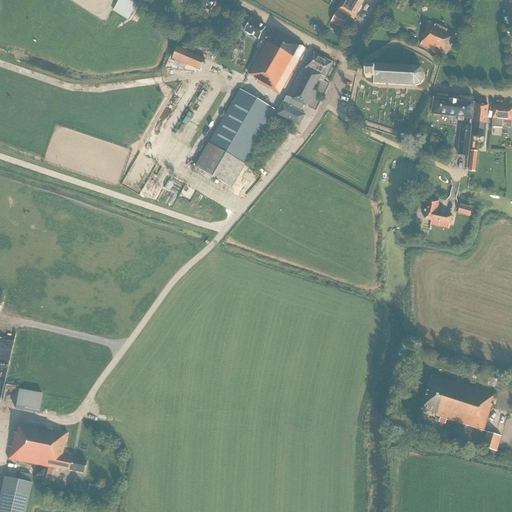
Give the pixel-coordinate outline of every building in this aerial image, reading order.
[(138,4),(131,0),(119,0),(113,12),(128,21),(138,4)] [(187,0),(194,4),(195,2),(209,11),(216,1),(215,0),(187,0)] [(343,0),(337,11),(354,20),(365,0),(343,0)] [(223,15),(216,12),(211,21),(217,25),(223,15)] [(337,12),(333,19),(341,23),(345,16),(337,12)] [(249,74),(258,79),(256,82),(279,95),(306,48),(274,30),(272,34),(265,30),(266,28),(251,20),(244,32),(246,33),(247,34),(250,36),(252,36),(259,40),(260,38),(267,42),(249,74)] [(422,36),(424,37),(421,45),(446,56),(456,34),(430,22),(422,36)] [(205,58),(178,48),(173,59),(200,70),(205,58)] [(305,71),(319,78),(318,79),(319,79),(323,81),(332,63),(313,54),(305,70),(305,71)] [(422,81),(422,80),(422,79),(423,78),(423,76),(423,75),(423,74),(422,72),(421,70),(420,69),(419,69),(418,68),(417,67),(415,67),(413,67),(413,66),(374,64),(374,68),(366,68),(365,78),(373,78),(373,84),(413,86),(415,86),(416,85),(417,85),(418,85),(419,84),(420,83),(421,82),(422,81)] [(305,106),(319,79),(318,79),(319,78),(305,71),(305,70),(303,69),(288,98),(286,97),(282,105),(277,115),(300,126),(305,116),(300,114),(304,106),(305,106)] [(240,90),(196,167),(231,187),(276,110),(240,90)] [(474,104),(434,99),(432,114),(472,119),(474,104)] [(473,133),(480,134),(481,123),(486,124),(488,106),(476,105),(473,133)] [(506,125),(506,127),(511,128),(511,125),(511,107),(494,106),(492,127),(502,128),(502,125),(506,125)] [(461,126),(458,156),(468,157),(471,127),(461,126)] [(477,151),(471,151),(468,171),(475,172),(477,151)] [(430,225),(448,230),(449,226),(450,226),(452,217),(436,213),(439,202),(429,199),(425,220),(431,221),(430,225)] [(470,217),(472,209),(460,205),(458,214),(470,217)] [(436,417),(484,432),(493,405),(491,405),(494,395),(455,383),(432,376),(422,410),(437,415),(436,417)] [(19,390),(15,409),(39,414),(42,394),(19,390)] [(38,427),(19,423),(17,433),(15,433),(9,459),(59,470),(59,469),(84,474),(86,462),(62,457),(67,433),(53,430),(54,425),(39,422),(38,427)] [(483,448),(482,453),(489,455),(491,450),(497,452),(502,437),(487,433),(483,448)] [(0,511),(25,511),(32,483),(3,477),(0,489),(0,511)]
